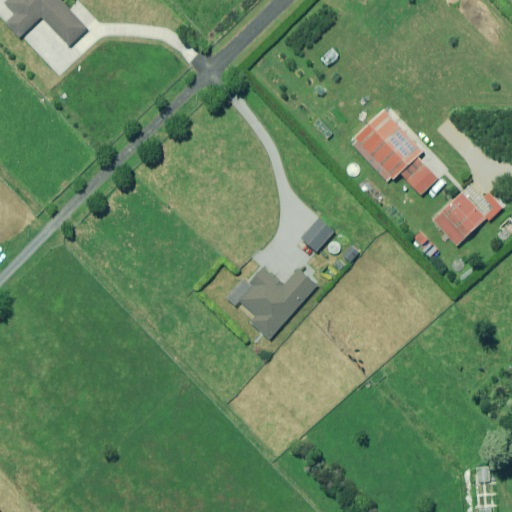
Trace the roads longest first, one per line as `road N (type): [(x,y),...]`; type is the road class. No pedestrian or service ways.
road 1 (unknown): [(202,83),(0,280)]
road 2 (unknown): [(202,83),(255,139),(273,176),(284,220),(280,270)]
